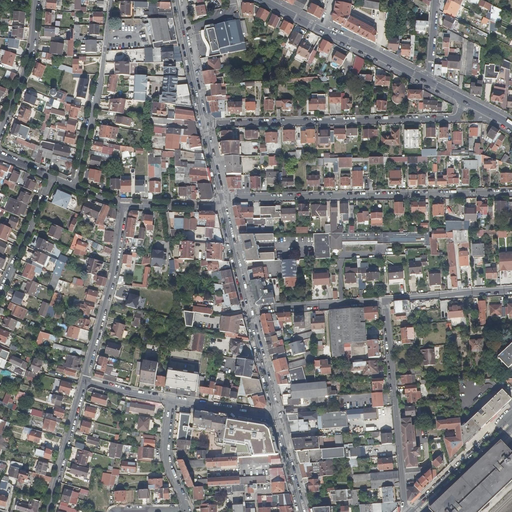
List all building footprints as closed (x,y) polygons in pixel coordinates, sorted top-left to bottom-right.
[(57,8),(56,0),(47,0),(47,8),(57,8)] [(75,12),(87,12),(87,7),(81,7),(81,0),(75,0),(75,5),(75,12)] [(295,0),(293,4),(303,9),(307,1),(305,0),(295,0)] [(488,13),(491,13),(492,10),(492,5),(480,0),(470,0),(470,1),(477,5),(488,10),(488,13)] [(130,16),(131,2),(122,1),(121,15),(130,16)] [(364,1),(363,9),(378,11),(379,3),(364,1)] [(453,7),(454,5),(456,6),(456,4),(453,3),(449,1),(445,10),(446,11),(444,14),(452,17),(455,19),(457,16),(450,13),(453,7)] [(174,19),(175,19),(171,3),(135,2),(135,8),(150,8),(150,12),(142,12),(142,16),(150,16),(150,19),(174,19)] [(243,6),(243,9),(243,13),(253,14),(253,4),(243,3),(243,6)] [(351,14),(352,6),(336,3),(333,16),(334,22),(342,26),(342,27),(375,44),(377,32),(374,31),(375,29),(350,17),(351,14)] [(254,4),(254,13),(257,14),(256,17),(261,19),(261,18),(265,20),(269,12),(254,4)] [(320,18),(321,15),(324,11),(312,4),(307,12),(320,18)] [(206,15),(204,5),(196,6),(198,16),(201,16),(201,17),(204,17),(204,15),(206,15)] [(55,15),(55,11),(52,11),(52,13),(47,13),(46,25),(52,25),(52,24),(55,24),(55,18),(52,18),(52,15),(55,15)] [(103,22),(103,12),(93,12),(93,22),(103,22)] [(24,24),(25,14),(14,13),(14,22),(19,22),(19,24),(24,24)] [(268,24),(276,28),(281,18),(273,14),(268,24)] [(455,20),(447,16),(443,25),(443,26),(452,30),(454,26),(453,25),(455,20)] [(215,55),(222,54),(246,49),(244,35),(241,21),(240,18),(208,25),(205,26),(205,32),(205,35),(205,36),(210,46),(210,48),(211,49),(209,55),(209,56),(215,55)] [(173,47),(179,47),(174,19),(150,19),(149,19),(150,23),(147,23),(150,34),(153,34),(155,48),(173,47)] [(283,22),(280,29),(284,31),(289,33),(293,25),(284,20),(283,22)] [(425,32),(426,27),(429,27),(429,24),(424,23),(416,22),(416,31),(425,32)] [(74,40),(83,40),(83,36),(80,36),(80,25),(75,25),(75,28),(74,40)] [(99,35),(99,25),(91,25),(90,35),(94,35),(97,35),(99,35)] [(24,32),(25,28),(13,27),(12,40),(23,41),(24,32)] [(59,34),(59,28),(46,27),(45,36),(55,37),(55,33),(59,34)] [(303,36),(295,32),(289,43),(297,47),(303,36)] [(19,49),(20,40),(8,39),(8,48),(19,49)] [(414,52),(416,39),(411,39),(411,43),(402,42),(401,56),(414,57),(414,52)] [(322,51),(327,54),(332,45),(323,40),(322,43),(320,46),(319,49),(319,50),(322,51)] [(398,51),(399,41),(390,40),(389,50),(398,51)] [(97,41),(85,41),(85,53),(96,53),(97,41)] [(473,64),(474,57),(475,44),(468,41),(466,75),(472,76),(473,73),(473,71),(473,70),(473,64)] [(302,42),(296,54),(308,60),(313,51),(309,49),(310,47),(302,42)] [(57,55),(62,55),(64,45),(54,43),(52,54),(57,55)] [(165,62),(174,62),(174,54),(174,51),(173,47),(155,48),(153,48),(154,62),(165,62)] [(332,60),(342,65),(347,56),(340,53),(341,52),(337,50),(332,60)] [(12,67),(17,55),(6,51),(2,63),(12,67)] [(325,59),(327,54),(322,51),(321,52),(319,51),(316,55),(325,59)] [(460,70),(461,56),(449,55),(449,57),(448,64),(448,65),(448,70),(460,70)] [(364,60),(356,56),(352,75),(359,74),(364,66),(364,60)] [(73,73),(82,74),(82,71),(79,71),(79,62),(79,60),(78,60),(78,59),(84,59),(85,59),(85,57),(74,57),(73,69),(73,73)] [(210,71),(219,69),(221,69),(219,59),(216,59),(208,60),(209,64),(210,71)] [(504,59),(501,67),(510,70),(511,62),(504,59)] [(441,74),(447,74),(448,68),(448,65),(448,64),(445,62),(442,61),(442,63),(439,63),(439,64),(437,64),(437,66),(436,66),(435,76),(436,76),(441,76),(441,74)] [(124,75),(130,75),(130,62),(117,63),(117,75),(120,75),(124,75)] [(498,74),(499,70),(495,70),(495,62),(489,62),(489,63),(486,63),(485,71),(485,76),(497,77),(498,74)] [(39,71),(41,65),(37,63),(33,75),(41,78),(44,73),(39,71)] [(64,71),(73,73),(73,69),(60,64),(59,69),(64,71)] [(176,65),(174,64),(165,64),(164,73),(176,74),(176,65)] [(206,85),(226,83),(224,77),(217,77),(216,74),(220,73),(219,69),(210,71),(208,71),(203,71),(206,85)] [(5,78),(15,81),(17,75),(8,71),(5,78)] [(482,97),(483,77),(479,77),(478,88),(473,88),(474,79),(473,79),(474,74),(476,74),(477,71),(473,71),(473,73),(472,76),(471,95),(482,97)] [(86,80),(86,75),(78,75),(78,78),(81,78),(77,97),(86,98),(89,81),(86,80)] [(117,91),(120,75),(117,75),(112,75),(111,82),(112,82),(111,90),(117,91)] [(147,101),(148,76),(136,75),(135,100),(147,101)] [(168,104),(193,108),(188,84),(178,84),(179,77),(166,76),(162,94),(161,103),(168,104)] [(390,86),(391,78),(377,77),(376,85),(377,86),(390,86)] [(54,80),(51,87),(58,89),(60,82),(54,80)] [(405,95),(403,84),(394,85),(396,94),(395,95),(394,97),(394,99),(394,101),(396,102),(397,103),(399,103),(402,103),(403,101),(405,95)] [(221,91),(221,85),(211,85),(212,97),(217,96),(219,96),(221,96),(223,96),(223,97),(225,97),(225,91),(221,91)] [(64,103),(64,102),(68,93),(64,92),(63,94),(58,92),(57,93),(56,92),(55,91),(54,91),(53,91),(52,91),(52,92),(51,92),(51,93),(51,94),(51,95),(52,96),(61,100),(60,102),(64,103)] [(422,100),(422,92),(409,91),(409,99),(422,100)] [(503,104),(505,95),(493,92),(491,101),(503,104)] [(342,104),(341,93),(329,93),(330,104),(342,104)] [(27,95),(24,102),(34,106),(37,97),(30,94),(29,96),(27,95)] [(326,110),(326,101),(323,101),(322,101),(321,97),(313,97),(313,98),(313,100),(312,101),(318,101),(318,110),(326,110)] [(111,112),(124,114),(127,99),(123,99),(112,99),(110,107),(112,107),(111,112)] [(352,107),(352,101),(349,101),(349,100),(344,100),(344,110),(349,109),(349,107),(352,107)] [(438,110),(437,104),(433,104),(433,101),(427,101),(424,100),(424,102),(423,110),(438,110)] [(225,112),(225,101),(223,101),(220,101),(217,102),(209,102),(212,113),(225,112)] [(273,111),(273,105),(273,102),(273,101),(269,101),(265,101),(265,112),(273,111)] [(292,109),(292,101),(276,102),(276,107),(282,107),(282,111),(288,111),(288,109),(292,109)] [(318,110),(318,101),(312,101),(312,103),(310,103),(310,110),(310,111),(318,110)] [(168,109),(168,104),(161,103),(158,102),(155,102),(153,113),(166,115),(167,109),(168,109)] [(386,111),(387,103),(378,102),(378,103),(377,106),(377,110),(378,111),(386,111)] [(69,118),(77,120),(79,111),(80,112),(81,107),(74,105),(73,104),(67,103),(65,111),(71,112),(69,118)] [(255,111),(255,103),(250,104),(246,104),(246,112),(255,111)] [(28,110),(22,108),(19,117),(28,121),(32,112),(28,110)] [(183,120),(196,121),(194,112),(177,109),(175,119),(183,120)] [(41,130),(45,131),(46,127),(50,115),(46,114),(41,130)] [(130,127),(131,119),(120,117),(118,125),(130,127)] [(75,133),(75,131),(77,121),(69,119),(68,125),(58,123),(57,127),(57,129),(75,133)] [(181,135),(199,137),(196,121),(183,120),(183,123),(185,123),(185,125),(188,125),(187,130),(184,129),(184,130),(176,130),(176,128),(168,128),(167,130),(161,130),(161,134),(162,134),(167,134),(181,135)] [(17,136),(17,137),(24,140),(28,129),(22,126),(18,125),(18,126),(15,125),(12,134),(17,136)] [(68,133),(74,134),(75,133),(57,129),(57,127),(52,125),(51,129),(58,130),(68,133)] [(111,139),(113,127),(102,125),(99,142),(104,143),(107,143),(108,138),(111,139)] [(499,132),(495,130),(492,128),(490,132),(496,136),(498,134),(499,132)] [(260,142),(260,129),(258,129),(258,131),(258,139),(252,139),(252,142),(260,142)] [(448,139),(448,129),(440,130),(440,139),(448,139)] [(478,136),(478,129),(470,129),(471,134),(471,136),(473,136),(475,136),(475,137),(478,137),(478,136)] [(68,134),(68,133),(58,130),(57,136),(62,138),(61,141),(66,142),(68,134)] [(345,139),(345,130),(334,130),(334,132),(335,135),(338,135),(338,139),(345,139)] [(357,136),(357,130),(348,130),(348,137),(346,137),(346,144),(348,144),(348,142),(349,142),(349,139),(350,139),(350,136),(357,136)] [(436,138),(435,130),(432,130),(430,130),(427,130),(427,138),(431,138),(431,139),(434,139),(434,138),(436,138)] [(295,139),(295,131),(284,131),(284,137),(284,142),(289,142),(289,139),(295,139)] [(315,139),(315,131),(307,131),(307,132),(307,139),(315,139)] [(374,137),(373,131),(363,131),(364,139),(367,139),(367,141),(370,141),(370,139),(374,139),(374,137)] [(399,145),(399,131),(392,131),(392,134),(392,137),(387,137),(383,137),(383,146),(399,145)] [(419,148),(419,131),(405,131),(405,149),(419,148)] [(462,140),(462,133),(461,133),(459,133),(459,131),(455,131),(454,133),(454,137),(454,141),(454,144),(462,144),(462,140)] [(233,141),(233,132),(222,132),(222,141),(233,141)] [(331,144),(330,132),(319,132),(319,144),(320,144),(331,144)] [(496,136),(490,132),(487,137),(489,138),(491,139),(493,141),(496,136)] [(77,136),(68,134),(66,142),(75,145),(77,136)] [(166,149),(175,150),(179,150),(180,142),(181,135),(167,134),(167,137),(166,149)] [(277,143),(277,134),(267,134),(267,143),(277,143)] [(496,152),(505,138),(498,134),(496,136),(493,141),(489,148),(496,152)] [(191,149),(202,147),(200,137),(199,137),(181,135),(180,142),(187,143),(189,140),(191,149)] [(30,148),(32,144),(18,139),(16,142),(25,146),(28,147),(30,148)] [(40,148),(53,152),(54,148),(55,144),(42,141),(40,147),(40,148)] [(111,144),(107,143),(104,143),(104,144),(95,142),(94,150),(98,151),(97,152),(108,154),(111,144)] [(39,149),(40,148),(32,144),(30,148),(35,150),(32,157),(36,159),(39,149)] [(70,157),(71,152),(68,151),(69,148),(55,144),(54,148),(56,148),(54,153),(70,157)] [(479,156),(480,145),(476,144),(475,154),(474,154),(474,153),(471,153),(469,153),(470,156),(479,156)] [(266,152),(266,146),(261,146),(261,149),(261,152),(261,157),(264,156),(269,156),(269,155),(267,155),(267,154),(262,154),(262,152),(266,152)] [(42,156),(52,159),(53,152),(40,148),(39,149),(44,151),(42,156)] [(35,162),(40,164),(42,156),(44,151),(39,149),(36,159),(35,162)] [(506,163),(509,159),(510,158),(505,155),(501,162),(504,163),(506,163)] [(107,160),(108,158),(95,156),(95,157),(92,157),(90,164),(100,166),(101,159),(107,160)] [(240,167),(240,163),(240,157),(226,157),(226,167),(227,167),(227,175),(234,175),(242,175),(241,167),(240,167)] [(353,167),(353,161),(352,158),(347,158),(339,158),(339,163),(339,167),(353,167)] [(187,167),(207,168),(205,160),(195,160),(195,164),(187,164),(187,167)] [(162,167),(162,162),(149,162),(150,181),(151,181),(161,181),(162,181),(162,167)] [(478,170),(478,162),(466,162),(466,170),(464,170),(464,172),(464,179),(463,179),(463,185),(464,186),(469,186),(469,170),(478,170)] [(14,171),(15,168),(11,166),(9,169),(0,165),(0,177),(1,178),(3,179),(6,173),(10,174),(10,173),(12,174),(14,171)] [(211,183),(207,168),(187,167),(181,167),(176,167),(176,183),(187,183),(192,183),(197,183),(201,183),(211,183)] [(100,183),(102,172),(91,170),(89,178),(96,179),(95,182),(100,183)] [(21,174),(14,171),(12,174),(14,175),(11,181),(17,183),(21,174)] [(279,184),(279,173),(267,173),(267,184),(279,184)] [(511,182),(511,176),(511,174),(507,174),(507,173),(501,173),(501,183),(511,182)] [(245,189),(245,175),(242,175),(234,175),(227,175),(226,175),(229,190),(245,189)] [(320,187),(320,177),(307,177),(307,187),(320,187)] [(418,182),(418,177),(409,177),(409,186),(418,186),(418,182)] [(24,188),(33,191),(37,182),(28,178),(27,179),(26,181),(24,188)] [(261,189),(261,178),(250,178),(251,189),(261,189)] [(351,186),(350,178),(341,178),(341,186),(351,186)] [(363,187),(363,179),(362,178),(353,178),(353,187),(363,187)] [(335,187),(335,180),(334,179),(326,179),(326,187),(335,187)] [(112,189),(121,189),(121,180),(112,180),(112,189)] [(135,181),(135,194),(140,194),(140,192),(145,192),(145,180),(135,181)] [(132,190),(135,190),(135,182),(132,182),(132,181),(122,181),(122,192),(132,192),(132,190)] [(161,181),(151,181),(150,193),(154,193),(157,193),(161,193),(161,181)] [(192,199),(192,183),(187,183),(187,188),(180,188),(180,196),(187,196),(187,199),(192,199)] [(214,197),(211,183),(201,183),(200,190),(199,190),(199,193),(201,193),(200,199),(211,200),(214,197)] [(18,201),(27,205),(31,194),(22,190),(18,201)] [(55,202),(53,204),(68,210),(70,205),(75,202),(76,202),(76,201),(76,200),(73,199),(74,197),(60,191),(58,196),(57,196),(56,196),(55,197),(55,198),(56,199),(55,202)] [(8,212),(19,217),(20,214),(23,215),(27,205),(18,201),(10,198),(5,210),(8,212)] [(97,220),(103,205),(95,202),(94,204),(94,206),(90,203),(90,202),(91,200),(87,198),(82,212),(86,214),(87,216),(88,217),(89,218),(91,218),(94,217),(96,218),(96,219),(97,220)] [(511,202),(496,203),(496,213),(511,213),(511,202)] [(254,219),(254,208),(249,208),(249,203),(232,203),(236,219),(245,219),(254,219)] [(488,210),(487,205),(482,205),(482,203),(477,203),(477,208),(477,211),(481,211),(481,213),(484,213),(484,210),(488,210)] [(405,214),(405,209),(403,209),(403,204),(395,204),(396,214),(399,214),(401,214),(405,214)] [(115,222),(116,222),(117,213),(115,210),(103,205),(97,220),(96,222),(99,223),(103,224),(107,213),(109,213),(108,217),(111,218),(110,221),(115,222)] [(327,217),(327,207),(321,207),(321,205),(312,205),(313,217),(327,217)] [(309,216),(309,206),(300,206),(300,216),(309,216)] [(444,216),(444,206),(440,206),(437,206),(434,206),(434,216),(444,216)] [(277,212),(276,207),(261,207),(261,216),(271,216),(271,219),(274,219),(281,219),(281,212),(277,212)] [(477,220),(477,211),(477,208),(470,208),(465,209),(466,220),(477,220)] [(297,221),(296,210),(281,210),(281,212),(281,219),(282,221),(297,221)] [(129,214),(129,219),(137,220),(138,220),(139,217),(139,212),(133,212),(129,214)] [(369,221),(368,213),(363,213),(363,214),(358,214),(358,223),(365,223),(365,221),(369,221)] [(382,223),(382,214),(372,214),(372,219),(374,219),(374,221),(374,224),(382,223)] [(154,230),(155,224),(153,224),(154,217),(150,217),(146,216),(145,222),(144,225),(147,229),(154,230)] [(11,228),(15,230),(16,226),(19,220),(12,217),(9,223),(5,221),(4,225),(11,228)] [(69,231),(73,232),(78,220),(74,218),(70,229),(69,231)] [(129,219),(126,238),(132,239),(134,239),(136,222),(137,220),(129,219)] [(220,228),(221,228),(219,220),(200,219),(199,219),(199,221),(197,221),(197,219),(185,219),(185,229),(198,230),(198,227),(206,227),(220,228)] [(462,231),(462,222),(453,222),(453,224),(453,231),(462,231)] [(0,238),(5,241),(11,228),(4,225),(0,223),(0,238)] [(65,229),(53,224),(48,236),(60,241),(65,229)] [(111,242),(113,243),(115,228),(107,226),(104,242),(105,242),(105,244),(111,245),(111,242)] [(209,239),(222,240),(220,228),(206,227),(205,237),(209,237),(209,239)] [(447,238),(447,231),(444,231),(444,230),(439,230),(439,231),(433,232),(433,238),(433,239),(436,239),(447,238)] [(469,243),(468,231),(465,231),(462,231),(453,231),(453,238),(454,244),(461,244),(462,244),(468,243),(469,243)] [(405,244),(404,232),(401,232),(390,233),(385,233),(386,244),(405,244)] [(430,238),(430,232),(420,232),(416,232),(411,232),(404,232),(405,244),(425,243),(425,247),(431,246),(430,238)] [(360,245),(360,239),(360,233),(354,233),(351,233),(348,233),(343,234),(335,234),(331,234),(330,234),(331,249),(342,249),(342,245),(360,245)] [(386,244),(385,233),(375,233),(370,233),(360,233),(360,239),(360,245),(386,244)] [(85,241),(87,238),(76,234),(70,248),(74,250),(79,238),(85,241)] [(331,249),(330,234),(314,234),(315,259),(331,258),(331,249)] [(275,261),(275,247),(260,248),(259,246),(258,246),(257,245),(257,242),(274,241),(274,235),(264,235),(253,235),(240,236),(242,243),(246,262),(263,261),(275,261)] [(436,247),(436,239),(433,239),(433,238),(430,238),(431,246),(431,248),(432,256),(439,256),(439,253),(437,253),(436,247)] [(46,252),(50,243),(40,239),(38,243),(38,245),(39,248),(40,247),(40,249),(46,252)] [(85,251),(88,243),(79,240),(76,249),(77,250),(78,248),(85,251)] [(181,259),(193,260),(194,242),(180,241),(180,245),(180,246),(181,246),(181,259)] [(207,243),(206,260),(224,261),(225,244),(223,244),(208,243),(207,243)] [(485,256),(485,245),(473,246),(474,257),(475,257),(479,257),(485,256)] [(44,266),(48,256),(37,251),(35,254),(32,261),(44,266)] [(152,266),(163,268),(164,260),(167,260),(168,254),(165,254),(165,252),(153,251),(152,266)] [(124,255),(123,264),(131,265),(132,257),(136,257),(137,254),(131,253),(130,256),(124,255)] [(65,263),(70,265),(72,259),(67,257),(66,256),(65,258),(60,256),(54,254),(53,258),(65,263)] [(511,254),(500,255),(501,271),(506,271),(505,270),(509,270),(508,268),(511,267),(511,254)] [(423,274),(422,266),(428,265),(427,256),(421,257),(421,258),(422,262),(415,262),(409,263),(411,275),(416,275),(423,274)] [(469,266),(468,256),(466,257),(460,257),(461,266),(469,266)] [(143,257),(142,265),(146,266),(150,262),(151,258),(143,257)] [(92,275),(95,276),(97,276),(97,272),(98,270),(100,271),(101,268),(102,268),(104,262),(90,258),(86,273),(92,275)] [(217,270),(230,267),(229,262),(224,261),(206,260),(203,260),(203,266),(208,266),(209,268),(208,268),(208,271),(211,270),(215,270),(217,270)] [(297,278),(297,260),(283,261),(284,278),(287,278),(297,278)] [(29,280),(32,281),(36,273),(41,275),(43,270),(26,263),(24,268),(27,269),(25,273),(23,277),(29,280)] [(57,276),(60,277),(61,276),(64,267),(56,265),(53,274),(57,276)] [(132,286),(147,288),(150,268),(146,267),(143,285),(134,284),(133,284),(132,286)] [(404,284),(403,267),(388,269),(390,285),(404,284)] [(269,279),(266,268),(248,270),(251,280),(265,279),(269,279)] [(497,278),(497,269),(486,270),(487,279),(497,278)] [(225,279),(232,277),(231,270),(221,272),(222,273),(218,274),(219,280),(223,281),(225,281),(225,279)] [(379,281),(379,273),(378,273),(376,273),(369,273),(369,274),(369,278),(370,282),(379,281)] [(441,285),(440,274),(430,275),(431,286),(437,285),(441,285)] [(357,284),(356,275),(346,275),(345,275),(346,280),(346,284),(349,284),(352,284),(357,284)] [(52,290),(55,291),(59,280),(60,277),(57,276),(52,290)] [(97,285),(105,287),(107,279),(98,276),(97,276),(95,276),(94,281),(98,282),(97,285)] [(330,285),(329,276),(314,277),(315,286),(330,285)] [(224,294),(236,292),(232,277),(225,279),(225,281),(226,284),(224,285),(225,289),(223,290),(224,294)] [(298,287),(298,278),(297,278),(287,278),(287,287),(298,287)] [(267,286),(265,279),(251,280),(251,282),(256,305),(269,304),(276,304),(273,294),(264,296),(262,296),(260,288),(263,287),(267,286)] [(20,291),(34,297),(39,284),(32,281),(29,280),(27,284),(26,287),(23,285),(20,291)] [(95,302),(98,292),(89,290),(86,300),(95,302)] [(22,305),(26,295),(17,292),(13,301),(22,305)] [(233,311),(240,309),(236,292),(224,294),(215,294),(215,298),(215,302),(223,301),(224,303),(222,303),(223,308),(229,306),(230,308),(227,309),(227,313),(233,311)] [(54,307),(59,294),(54,293),(50,305),(50,306),(54,307)] [(140,297),(129,294),(127,306),(137,309),(140,297)] [(506,316),(506,307),(505,301),(501,302),(501,306),(491,306),(491,316),(502,315),(502,318),(503,318),(506,318),(506,316)] [(45,318),(50,305),(43,302),(38,315),(45,318)] [(486,320),(485,310),(486,310),(486,302),(479,303),(480,310),(470,311),(471,317),(480,317),(481,325),(486,325),(485,321),(486,320)] [(27,310),(11,303),(8,309),(13,311),(12,315),(23,320),(27,310)] [(81,315),(83,315),(88,317),(90,310),(93,310),(94,305),(85,303),(81,315)] [(195,312),(212,315),(213,309),(206,308),(206,305),(198,304),(197,307),(194,307),(193,312),(195,312)] [(378,319),(377,307),(364,308),(365,320),(369,320),(372,320),(378,319)] [(464,318),(463,307),(450,307),(450,309),(451,318),(464,318)] [(362,336),(360,321),(359,309),(349,309),(330,311),(331,325),(332,341),(333,358),(334,358),(345,357),(344,344),(362,343),(362,336)] [(143,315),(143,312),(134,310),(133,313),(137,314),(135,322),(133,321),(132,325),(139,326),(140,320),(141,320),(144,321),(145,315),(143,315)] [(187,326),(193,327),(195,312),(193,312),(186,311),(186,326),(187,326)] [(291,323),(291,313),(277,314),(279,322),(286,321),(286,323),(291,323)] [(89,321),(90,317),(88,317),(83,315),(82,318),(77,317),(75,325),(87,329),(90,321),(89,321)] [(274,329),(272,322),(271,315),(263,315),(262,316),(261,318),(265,335),(276,333),(274,329)] [(14,331),(18,321),(7,317),(5,322),(4,322),(2,326),(14,331)] [(305,329),(304,317),(295,318),(296,328),(301,328),(301,329),(305,329)] [(326,329),(325,317),(320,317),(320,319),(316,319),(311,319),(312,330),(326,329)] [(228,332),(248,336),(243,319),(232,322),(222,320),(220,331),(228,332)] [(125,325),(115,322),(112,335),(122,337),(125,325)] [(77,340),(80,329),(70,326),(67,337),(77,340)] [(10,332),(0,328),(0,339),(5,342),(10,332)] [(415,343),(413,328),(401,329),(403,344),(415,343)] [(55,341),(57,336),(40,332),(38,337),(39,337),(36,345),(41,346),(43,339),(46,339),(49,340),(49,339),(55,341)] [(202,353),(205,334),(195,332),(192,351),(196,352),(202,353)] [(227,338),(249,341),(248,336),(228,332),(227,338)] [(312,338),(312,332),(293,338),(294,343),(307,340),(312,338)] [(278,341),(278,340),(276,333),(265,335),(265,336),(269,350),(279,347),(282,346),(283,346),(284,346),(282,341),(279,342),(278,341)] [(306,353),(305,348),(308,346),(307,340),(294,343),(291,344),(292,349),(294,356),(304,354),(306,353)] [(380,354),(379,345),(380,345),(380,342),(379,342),(379,341),(367,342),(369,359),(380,358),(381,357),(381,354),(380,354)] [(483,353),(482,341),(470,343),(471,353),(471,354),(483,353)] [(238,359),(254,361),(250,345),(232,342),(231,350),(234,350),(232,358),(238,359)] [(315,342),(316,350),(323,350),(323,342),(315,342)] [(118,357),(121,346),(116,345),(116,343),(114,343),(114,345),(109,343),(106,353),(118,357)] [(70,353),(71,349),(57,344),(56,349),(70,353)] [(511,344),(505,352),(500,347),(493,354),(498,358),(497,359),(498,360),(499,359),(502,363),(501,364),(502,366),(504,364),(510,371),(511,369),(511,344)] [(280,353),(279,350),(279,347),(269,350),(270,356),(272,355),(280,353)] [(0,348),(0,358),(6,361),(9,353),(0,348)] [(436,365),(434,349),(421,351),(421,356),(424,356),(424,359),(424,364),(425,364),(425,366),(436,365)] [(314,362),(313,351),(306,353),(304,354),(306,362),(307,366),(314,364),(314,362)] [(70,366),(77,368),(78,365),(80,365),(82,359),(66,355),(65,359),(67,360),(66,363),(68,364),(68,365),(70,365),(70,366)] [(17,366),(26,370),(28,366),(29,364),(13,357),(10,363),(17,366)] [(98,363),(113,367),(113,364),(110,364),(110,365),(107,364),(108,359),(101,357),(100,361),(98,361),(98,363)] [(288,366),(286,358),(274,362),(277,374),(288,371),(289,370),(288,366)] [(40,371),(43,361),(35,359),(31,368),(33,369),(32,371),(29,370),(30,367),(28,366),(26,370),(27,370),(26,375),(28,376),(27,379),(32,380),(33,377),(36,378),(39,371),(40,371)] [(140,383),(155,385),(156,380),(156,379),(158,362),(144,360),(143,363),(141,375),(140,383)] [(331,375),(331,366),(328,367),(328,361),(326,361),(325,360),(323,360),(322,362),(314,362),(314,364),(314,370),(315,376),(320,375),(331,375)] [(76,371),(80,372),(81,369),(77,368),(70,366),(70,365),(68,365),(68,364),(66,363),(61,362),(60,366),(76,371)] [(307,366),(306,362),(288,366),(289,370),(301,367),(307,366)] [(378,374),(377,362),(366,362),(355,363),(350,364),(351,369),(351,370),(363,368),(364,375),(378,374)] [(111,374),(113,367),(98,363),(97,365),(98,365),(97,370),(96,369),(95,371),(97,372),(117,378),(118,374),(112,372),(112,374),(111,374)] [(259,379),(256,366),(237,364),(235,376),(241,377),(259,379)] [(60,366),(58,372),(75,377),(76,371),(60,366)] [(291,385),(292,384),(306,383),(301,367),(289,370),(288,371),(290,375),(288,376),(289,380),(287,380),(288,383),(289,385),(291,385)] [(166,378),(165,387),(196,392),(198,385),(199,377),(167,371),(166,378)] [(285,381),(284,377),(288,376),(290,375),(288,371),(277,374),(275,374),(278,385),(279,385),(286,385),(289,385),(288,383),(287,380),(285,381)] [(95,377),(116,383),(118,378),(117,378),(97,372),(95,377)] [(415,382),(414,375),(411,375),(402,376),(403,385),(412,384),(412,383),(415,382)] [(165,387),(166,378),(161,377),(158,377),(157,379),(156,379),(156,380),(157,381),(156,385),(165,387)] [(262,391),(259,379),(241,377),(239,387),(238,395),(245,395),(252,394),(262,391)] [(475,403),(489,389),(480,379),(460,380),(457,380),(457,382),(458,396),(459,402),(459,405),(461,407),(466,412),(475,403)] [(382,390),(382,385),(383,385),(383,384),(385,384),(384,381),(383,381),(383,380),(373,380),(374,391),(382,390)] [(18,394),(18,391),(21,384),(22,383),(16,381),(12,392),(18,394)] [(69,395),(72,384),(62,381),(59,392),(69,395)] [(328,396),(327,388),(327,383),(322,383),(308,385),(292,386),(292,389),(293,400),(308,398),(313,398),(318,397),(326,397),(328,396)] [(228,385),(223,384),(223,387),(222,396),(229,397),(230,388),(227,388),(228,385)] [(238,395),(239,387),(233,386),(233,384),(231,384),(230,388),(229,397),(237,398),(238,395)] [(222,396),(223,387),(216,386),(214,395),(213,400),(217,400),(218,395),(222,396)] [(103,396),(104,391),(91,387),(88,389),(87,391),(94,393),(92,401),(105,405),(108,397),(103,396)] [(337,396),(336,391),(331,392),(330,387),(327,388),(328,396),(337,396)] [(422,401),(421,393),(417,393),(416,387),(406,388),(406,394),(407,394),(407,395),(406,395),(406,398),(407,398),(408,398),(408,402),(409,402),(409,404),(419,403),(418,402),(422,401)] [(481,428),(511,399),(502,390),(486,406),(472,419),(475,423),(480,428),(481,428)] [(266,405),(262,391),(252,394),(253,397),(249,398),(251,406),(263,408),(266,405)] [(7,407),(12,409),(14,404),(12,403),(14,400),(12,399),(13,395),(7,393),(3,402),(8,404),(7,407)] [(62,406),(64,398),(50,395),(48,402),(62,406)] [(99,406),(91,404),(90,408),(88,407),(86,416),(96,419),(99,410),(98,410),(98,409),(99,406)] [(129,414),(133,414),(133,411),(158,415),(159,407),(134,404),(133,407),(130,406),(129,414)] [(418,416),(417,412),(415,412),(415,407),(405,408),(406,417),(418,416)] [(54,416),(58,417),(64,418),(66,410),(56,408),(55,414),(54,416)] [(377,418),(376,408),(363,409),(364,410),(364,418),(364,419),(377,418)] [(364,418),(364,410),(347,411),(348,419),(364,418)] [(348,427),(348,419),(347,411),(339,412),(321,413),(323,429),(333,428),(348,427)] [(211,430),(214,413),(208,412),(208,413),(196,412),(193,425),(193,427),(199,428),(199,427),(204,428),(204,429),(211,430)] [(308,423),(308,420),(318,419),(318,412),(312,413),(309,413),(300,413),(286,415),(290,429),(291,434),(310,433),(309,423),(308,423)] [(227,419),(228,415),(218,413),(215,432),(215,435),(215,436),(214,442),(216,445),(222,446),(227,419)] [(56,422),(57,419),(54,418),(52,417),(53,416),(47,414),(47,415),(43,414),(42,417),(42,418),(46,419),(56,422)] [(190,441),(193,428),(189,427),(189,424),(190,415),(181,414),(176,440),(178,440),(190,441)] [(461,429),(461,420),(445,421),(444,416),(437,417),(438,430),(448,429),(448,430),(455,429),(456,430),(457,438),(456,439),(445,440),(446,444),(450,458),(463,445),(461,429)] [(153,430),(154,420),(150,420),(150,419),(140,417),(138,429),(148,431),(149,429),(153,430)] [(43,432),(53,435),(57,422),(56,422),(46,419),(43,432)] [(238,457),(268,455),(278,455),(271,428),(266,425),(227,419),(222,446),(221,453),(221,458),(238,457)] [(415,435),(415,426),(412,426),(412,419),(402,420),(403,426),(401,426),(402,429),(402,437),(410,437),(410,439),(416,438),(415,435)] [(463,445),(481,428),(480,428),(475,423),(472,419),(461,429),(463,445)] [(84,421),(82,431),(81,431),(83,432),(90,434),(93,424),(84,421)] [(43,432),(32,429),(31,435),(29,434),(28,439),(40,443),(43,432)] [(392,444),(391,434),(384,435),(385,439),(382,439),(382,445),(392,444)] [(344,448),(342,435),(336,436),(337,448),(344,448)] [(0,441),(0,449),(5,451),(6,448),(4,448),(5,441),(8,442),(9,438),(2,436),(0,441)] [(98,439),(94,438),(89,436),(87,442),(98,445),(99,441),(98,441),(98,439)] [(315,445),(314,437),(305,438),(306,446),(307,451),(319,450),(319,445),(315,445)] [(305,446),(304,438),(292,439),(294,448),(305,446)] [(145,439),(145,443),(145,446),(155,447),(155,440),(145,439)] [(190,446),(190,441),(178,440),(177,451),(178,451),(184,451),(184,446),(190,446)] [(109,457),(114,459),(118,444),(114,443),(112,442),(109,457)] [(417,449),(416,442),(403,444),(404,451),(413,450),(420,450),(420,449),(417,449)] [(118,444),(114,459),(119,459),(122,444),(118,444)] [(456,492),(472,477),(487,463),(505,445),(504,444),(494,453),(479,467),(463,481),(447,497),(431,511),(435,511),(439,508),(456,492)] [(472,511),(491,495),(509,477),(511,474),(511,452),(509,449),(505,445),(487,463),(472,477),(456,492),(439,508),(435,511),(472,511)] [(361,456),(360,446),(344,448),(345,457),(345,458),(361,456)] [(50,461),(53,450),(48,448),(43,447),(42,452),(36,450),(34,456),(50,461)] [(153,459),(155,448),(144,447),(144,458),(153,459)] [(345,457),(344,448),(337,448),(333,449),(319,450),(307,451),(298,452),(301,465),(311,464),(320,463),(332,462),(332,458),(345,457)] [(85,466),(89,452),(84,451),(79,449),(78,454),(77,454),(74,463),(85,466)] [(418,468),(417,457),(421,457),(420,450),(413,450),(404,451),(405,462),(406,462),(407,469),(418,468)] [(198,459),(206,459),(208,451),(201,451),(198,452),(198,459)] [(238,457),(239,465),(269,463),(268,455),(238,457)] [(272,464),(281,463),(279,455),(278,455),(268,455),(269,463),(272,462),(272,464)] [(214,467),(239,465),(238,457),(221,458),(215,458),(206,459),(207,460),(207,467),(214,467)] [(436,468),(443,462),(439,457),(433,463),(436,468)] [(189,488),(195,487),(184,460),(178,461),(189,488)] [(37,474),(45,476),(49,465),(40,462),(37,474)] [(136,463),(123,462),(122,471),(136,472),(136,463)] [(333,476),(332,462),(320,463),(321,473),(321,476),(321,477),(333,476)] [(321,473),(320,463),(311,464),(312,473),(315,473),(321,473)] [(312,473),(311,464),(301,465),(299,465),(302,479),(313,478),(312,473)] [(18,479),(21,470),(6,465),(5,469),(3,475),(18,479)] [(87,478),(89,470),(73,465),(71,473),(87,478)] [(286,479),(282,467),(270,469),(271,480),(286,479)] [(421,477),(420,472),(420,468),(418,468),(407,469),(405,469),(406,478),(420,477),(421,477)] [(50,482),(51,478),(45,476),(37,474),(21,470),(18,479),(18,482),(24,484),(29,485),(30,480),(27,480),(28,476),(31,477),(32,476),(42,479),(42,480),(50,482)] [(111,476),(112,471),(107,470),(107,473),(103,473),(101,484),(109,485),(111,476)] [(432,481),(431,470),(426,475),(425,474),(422,478),(420,479),(417,483),(414,486),(415,487),(420,492),(429,483),(432,481)] [(399,487),(398,477),(398,472),(393,472),(381,473),(371,474),(372,485),(372,488),(380,488),(383,488),(393,487),(399,487)] [(209,485),(266,482),(266,476),(209,479),(209,485)] [(321,486),(321,485),(320,484),(319,484),(318,478),(313,478),(302,479),(304,484),(305,484),(309,483),(310,493),(320,492),(319,488),(320,487),(321,487),(321,486)] [(152,490),(163,489),(162,480),(149,480),(150,490),(152,490)] [(22,491),(24,484),(18,482),(16,487),(16,489),(22,491)] [(289,492),(287,482),(273,483),(274,493),(284,492),(289,492)] [(258,493),(257,484),(251,484),(251,486),(251,488),(249,488),(250,494),(258,493)] [(233,496),(233,492),(232,485),(220,486),(221,496),(233,496)] [(204,500),(203,487),(194,488),(195,500),(204,500)] [(394,503),(393,487),(383,488),(383,495),(384,504),(394,503)] [(416,496),(420,492),(415,487),(410,488),(407,488),(407,492),(408,501),(410,501),(411,500),(416,496)] [(169,499),(169,489),(155,490),(155,493),(159,493),(159,494),(161,494),(162,500),(169,499)] [(63,496),(78,499),(80,493),(65,490),(63,496)] [(148,498),(147,490),(138,491),(138,498),(148,498)] [(346,499),(346,490),(335,491),(331,491),(331,495),(336,495),(337,502),(345,501),(346,501),(346,499)] [(356,503),(354,490),(352,490),(353,499),(353,505),(355,505),(360,505),(362,505),(362,503),(356,503)] [(125,501),(125,491),(115,492),(115,496),(115,501),(125,501)] [(0,505),(6,507),(9,499),(5,497),(6,496),(4,496),(3,497),(0,495),(0,505)] [(76,505),(78,499),(63,496),(63,495),(61,501),(76,505)] [(292,507),(289,495),(280,495),(280,503),(281,507),(292,507)] [(25,511),(36,511),(39,502),(19,496),(15,509),(25,511)] [(397,511),(397,503),(394,503),(384,504),(381,504),(381,508),(381,511),(397,511)]
